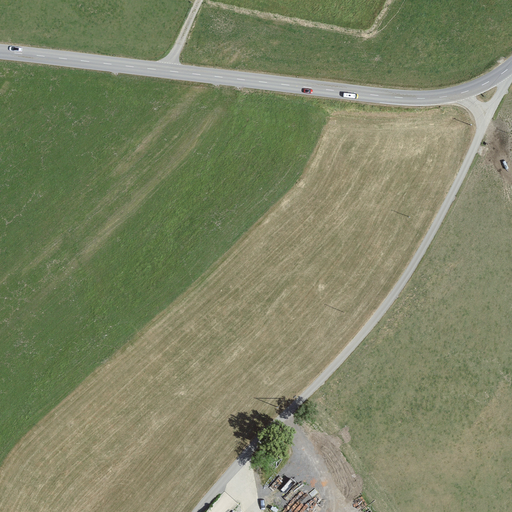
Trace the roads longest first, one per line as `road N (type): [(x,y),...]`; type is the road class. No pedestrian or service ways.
road 1 (tertiary): [(0,53),(428,99),(493,85),(511,67)]
road 2 (track): [(253,511),(481,178),(511,151)]
road 3 (track): [(414,284),(387,298),(249,471),(202,511)]
road 4 (track): [(387,298),(455,192),(493,85)]
road 5 (track): [(333,511),(354,471),(289,422)]
